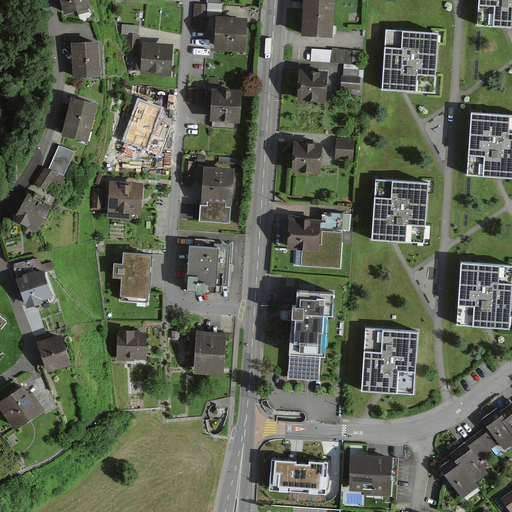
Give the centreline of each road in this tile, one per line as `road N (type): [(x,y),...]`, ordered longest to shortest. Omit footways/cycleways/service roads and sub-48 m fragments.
road 1 (residential): [(189,0),(169,291),(182,307),(254,312)]
road 2 (secondary): [(254,312),(276,0)]
road 3 (residential): [(46,0),(58,61),(54,114),(38,159),(0,215)]
road 4 (residential): [(245,428),(417,428)]
road 5 (residential): [(0,260),(30,353),(0,382)]
